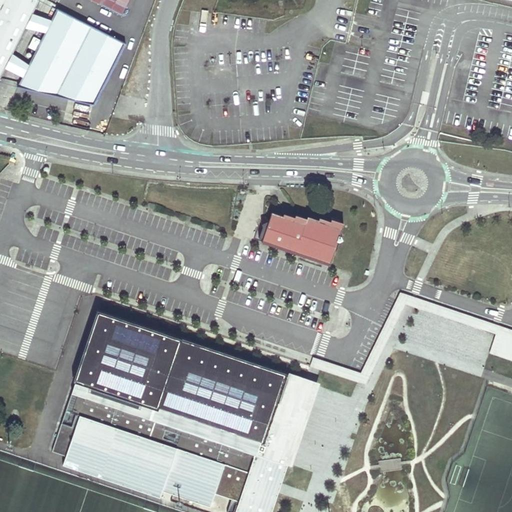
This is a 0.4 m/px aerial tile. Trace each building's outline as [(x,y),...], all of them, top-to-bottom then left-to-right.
[(95,105),(126,43),(57,8),(51,21),(32,15),(39,0),(0,0),(0,79),(23,34),(29,37),(34,27),(46,31),(18,86),(95,105)] [(333,262),(341,227),(268,209),(260,244),(333,262)] [(495,335),(499,325),(402,291),(363,372),(314,355),(311,365),(367,383),(405,305),(495,335)] [(99,314),(82,366),(81,366),(52,452),(66,456),(63,465),(160,498),(162,491),(210,507),(215,494),(239,502),(235,511),(271,511),(288,465),(297,438),(287,435),(305,379),(278,369),(277,371),(276,373),(270,371),(270,368),(257,364),(256,366),(244,362),(244,360),(231,355),(230,357),(218,353),(218,351),(205,346),(204,349),(191,344),(192,342),(179,337),(178,340),(165,336),(166,333),(164,336),(99,314)] [(499,325),(495,335),(489,353),(511,361),(511,329),(503,327),(499,325)] [(297,438),(288,465),(292,467),(320,384),(305,379),(287,435),(297,438)]
